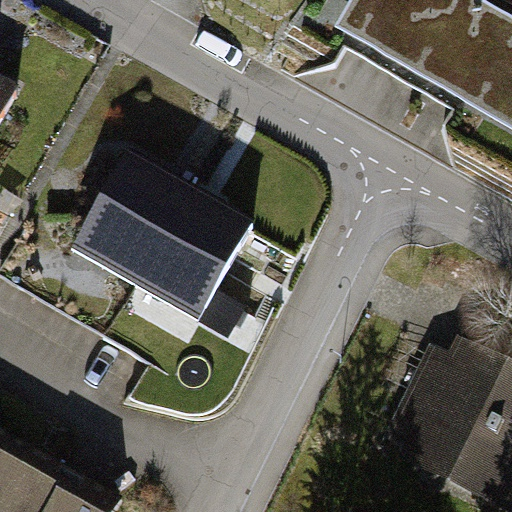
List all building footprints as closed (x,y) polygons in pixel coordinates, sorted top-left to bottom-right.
[(511,44),(436,0),(390,0),(363,48),(511,135),(511,44)] [(0,71),(0,134),(26,85),(0,71)] [(141,155),(90,249),(150,281),(201,188),(141,155)] [(201,188),(150,281),(212,315),(263,221),(201,188)] [(511,511),(511,363),(448,335),(392,459),(509,511),(511,511)] [(106,511),(0,450),(0,511),(106,511)]
